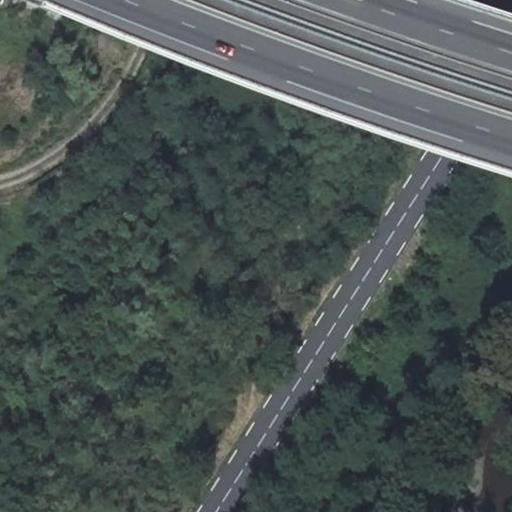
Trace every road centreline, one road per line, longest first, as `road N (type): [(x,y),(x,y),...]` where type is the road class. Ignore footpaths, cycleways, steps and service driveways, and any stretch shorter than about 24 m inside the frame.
road 1 (primary): [(511,53),(213,511)]
road 2 (motorway): [(117,0),(374,101),(511,144)]
road 3 (motorway): [(511,51),(358,0)]
